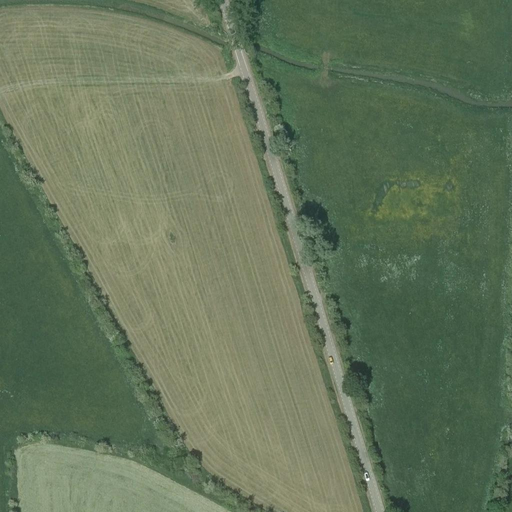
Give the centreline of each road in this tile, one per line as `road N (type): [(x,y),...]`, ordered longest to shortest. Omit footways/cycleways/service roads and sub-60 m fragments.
road 1 (secondary): [(378,511),(222,0)]
road 2 (track): [(0,92),(61,81),(211,79),(243,67)]
